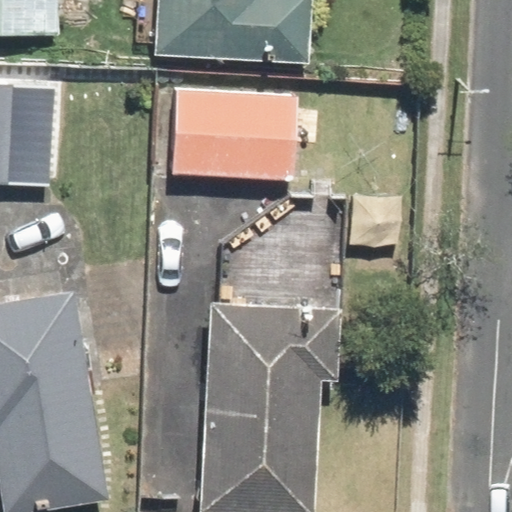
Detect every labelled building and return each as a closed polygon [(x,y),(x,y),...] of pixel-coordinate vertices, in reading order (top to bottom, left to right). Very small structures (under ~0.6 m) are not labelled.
[(0,0),(0,34),(53,37),(54,0),(0,0)] [(149,0),(147,58),(304,64),(306,0),(149,0)] [(0,183),(46,186),(52,83),(0,79),(0,183)] [(169,90),(165,175),(290,181),(294,96),(169,90)] [(68,288),(0,299),(0,511),(34,511),(105,500),(68,288)] [(338,305),(201,299),(191,511),(310,511),(316,381),(335,382),(338,305)]
